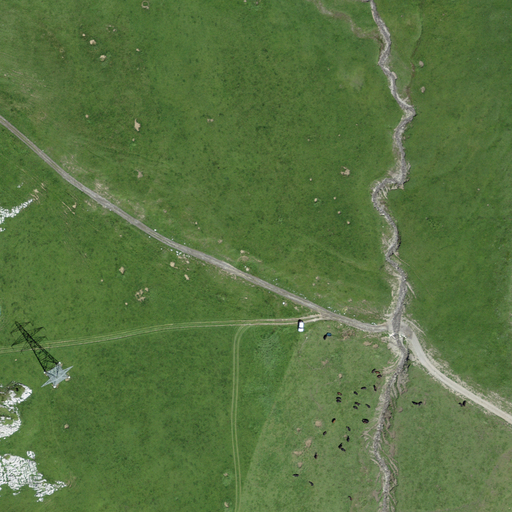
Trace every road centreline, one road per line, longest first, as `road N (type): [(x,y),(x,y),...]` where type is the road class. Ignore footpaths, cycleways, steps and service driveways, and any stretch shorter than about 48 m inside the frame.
road 1 (track): [(0,121),(70,181),(176,248),(329,319),(401,328),(430,369),(511,423)]
road 2 (track): [(329,319),(173,324),(0,348)]
